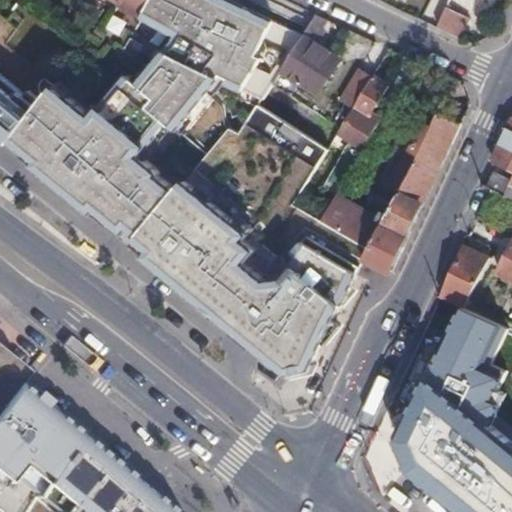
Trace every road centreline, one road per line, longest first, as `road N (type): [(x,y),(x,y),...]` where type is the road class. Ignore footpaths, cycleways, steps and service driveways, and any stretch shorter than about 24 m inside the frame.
road 1 (tertiary): [(318,477),(503,80)]
road 2 (primary): [(318,477),(0,222)]
road 3 (primary): [(0,273),(291,511)]
road 4 (residential): [(344,0),(503,80)]
